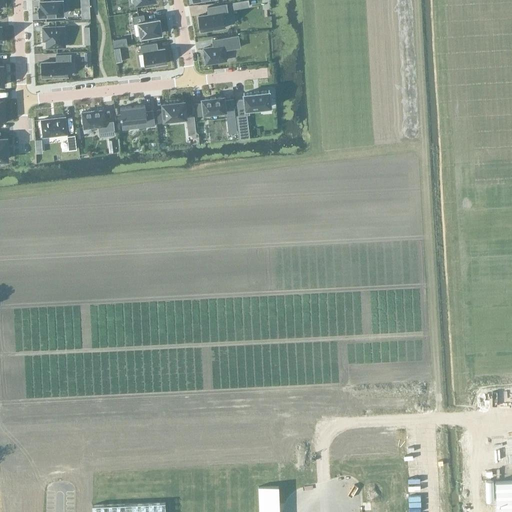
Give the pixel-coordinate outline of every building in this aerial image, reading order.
[(38,0),(39,15),(62,14),(61,0),(38,0)] [(208,14),(198,16),(201,31),(225,27),(222,12),(227,12),(226,4),(207,7),(208,14)] [(144,14),(132,16),(133,23),(138,22),(140,37),(161,33),(159,18),(145,21),(144,14)] [(63,27),(43,27),(43,40),(46,40),(47,47),(64,46),(63,27)] [(213,47),(203,48),(206,63),(226,60),(224,50),(240,47),(238,35),(212,40),(213,47)] [(156,43),(140,46),(141,52),(143,52),(145,67),(166,63),(164,48),(157,49),(156,43)] [(56,61),(41,62),(42,77),(67,76),(67,62),(70,62),(70,54),(56,55),(56,61)] [(253,92),(244,93),(243,93),(243,94),(244,100),(237,100),(239,115),(249,114),(248,109),(255,108),(261,108),(270,107),(271,107),(271,106),(269,91),(269,90),(268,90),(268,91),(259,92),(258,92),(254,92),(253,92)] [(224,100),(223,97),(202,99),(203,102),(196,103),(198,115),(204,115),(204,113),(224,110),(225,110),(224,100)] [(233,98),(224,100),(225,110),(224,110),(225,115),(227,115),(229,132),(237,132),(233,98)] [(163,109),(157,109),(158,122),(165,121),(165,119),(185,117),(183,101),(163,104),(163,109)] [(145,105),(120,108),(122,122),(136,121),(137,127),(154,125),(152,110),(146,111),(145,105)] [(105,135),(113,134),(112,121),(104,122),(103,110),(81,112),(82,128),(103,126),(105,135)] [(194,115),(186,116),(188,134),(196,133),(194,115)] [(65,117),(41,120),(43,136),(67,133),(65,117)] [(248,130),(238,131),(239,139),(249,138),(248,130)] [(75,135),(67,136),(68,150),(76,149),(75,135)] [(511,511),(511,469),(485,471),(487,511),(511,511)] [(279,511),(278,486),(258,487),(259,511),(279,511)] [(165,511),(165,502),(92,505),(92,511),(165,511)]
